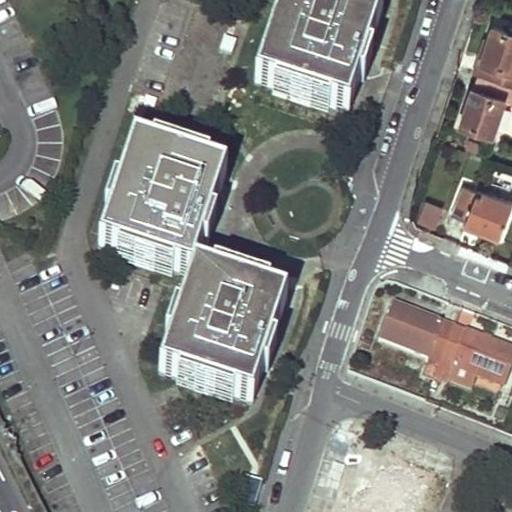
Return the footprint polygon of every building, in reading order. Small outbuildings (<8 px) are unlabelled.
[(282,0),(254,85),(345,116),(380,14),(338,0),(282,0)] [(478,76),(511,88),(511,29),(509,34),(494,29),(478,76)] [(511,88),(478,76),(462,124),(476,129),(475,133),(493,139),(505,103),(511,105),(511,88)] [(97,250),(189,281),(192,273),(224,178),(133,147),(97,250)] [(478,235),(498,243),(511,207),(511,204),(477,190),(475,194),(461,189),(450,217),(481,229),(478,235)] [(438,226),(440,203),(420,201),(418,224),(438,226)] [(157,376),(250,407),(284,304),(192,273),(189,281),(157,376)] [(391,307),(377,345),(438,368),(453,330),(391,307)] [(511,357),(511,353),(453,330),(438,368),(499,392),(511,357)]
